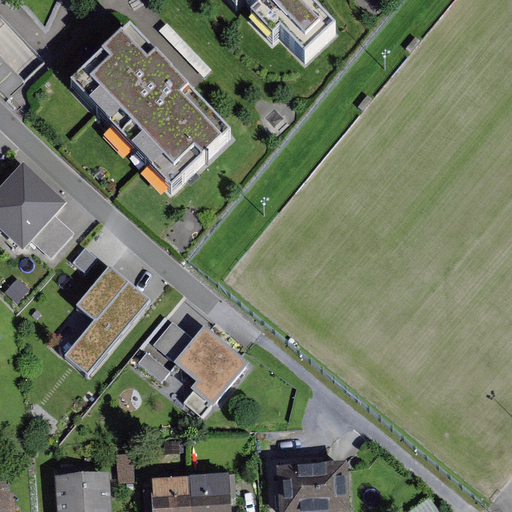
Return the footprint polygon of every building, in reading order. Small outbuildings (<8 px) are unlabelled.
[(234,0),(256,21),(259,19),(267,27),(265,29),(305,67),(332,41),(301,10),(306,5),(300,0),(234,0)] [(172,201),(234,142),(127,29),(65,88),(84,108),(80,111),(91,122),(94,119),(124,150),(119,154),(134,169),(138,165),(172,201)] [(79,221),(33,180),(0,216),(0,233),(37,267),(45,258),(66,234),(79,221)] [(45,258),(62,273),(83,249),(66,234),(45,258)] [(158,318),(119,285),(86,325),(105,341),(81,369),(101,386),(158,318)] [(245,361),(198,326),(170,363),(216,399),(245,361)] [(351,511),(348,471),(281,476),(283,511),(351,511)] [(194,484),(196,511),(235,511),(235,502),(241,502),(239,477),(228,477),(228,481),(194,484)] [(116,511),(114,481),(61,485),(62,511),(116,511)] [(196,511),(194,484),(156,486),(156,495),(149,495),(150,511),(196,511)] [(0,511),(12,511),(11,495),(0,495),(0,511)]
